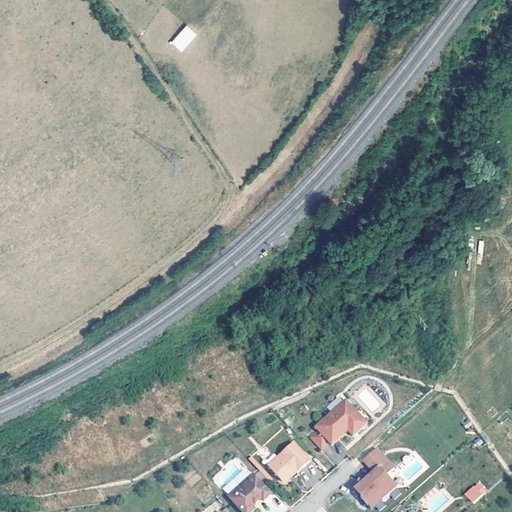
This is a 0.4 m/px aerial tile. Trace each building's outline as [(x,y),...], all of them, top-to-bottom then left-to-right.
[(182,52),(197,35),(186,25),(171,43),(182,52)] [(318,427),(310,434),(320,445),(328,439),(331,442),(347,427),(351,423),(356,429),(365,421),(345,398),(315,424),(318,427)] [(351,423),(347,427),(352,433),(356,429),(351,423)] [(292,440),(267,463),(281,479),(285,479),(290,475),(290,471),(294,467),(296,469),(308,459),(292,440)] [(374,447),(362,458),(373,470),(371,472),(354,487),(360,494),(358,496),(365,503),(371,506),(378,499),(380,501),(387,494),(385,493),(394,486),(383,474),(391,467),(374,447)] [(373,470),(362,458),(360,460),(371,472),(373,470)] [(251,471),(227,493),(243,511),(247,511),(253,507),(250,504),(259,495),(262,499),(270,492),(251,471)] [(464,493),(472,504),(488,491),(480,481),(464,493)]
